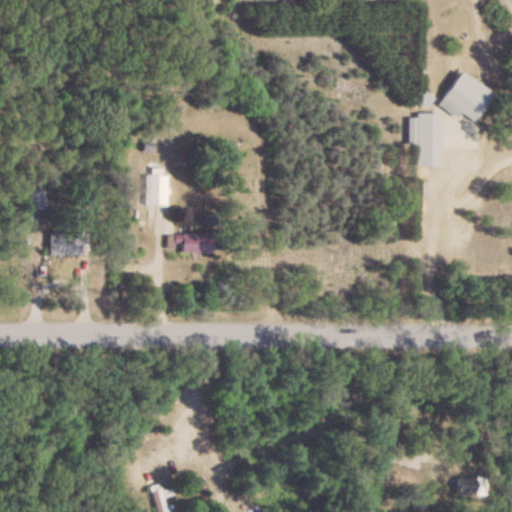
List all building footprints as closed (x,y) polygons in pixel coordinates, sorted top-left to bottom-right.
[(435,107),(468,128),(485,102),(472,94),(476,89),(455,75),(435,107)] [(430,101),(419,92),(411,103),(422,112),(430,101)] [(437,119),(406,119),(406,151),(437,151),(437,119)] [(161,172),(145,172),(145,210),(167,210),(167,179),(161,179),(161,172)] [(211,238),(164,238),(164,257),(211,257),(211,238)] [(419,469),(376,469),(376,489),(419,489),(419,469)] [(150,489),(155,511),(165,511),(160,487),(150,489)]
